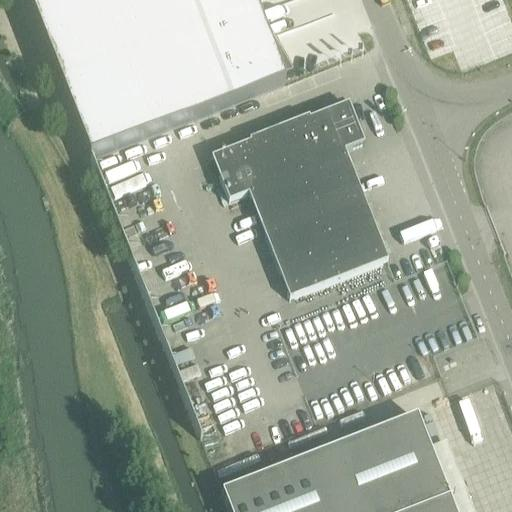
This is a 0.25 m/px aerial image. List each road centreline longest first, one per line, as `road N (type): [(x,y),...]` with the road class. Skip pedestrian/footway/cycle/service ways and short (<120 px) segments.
road 1 (unclassified): [(423,130),(511,356)]
road 2 (unclassified): [(373,0),(423,130)]
